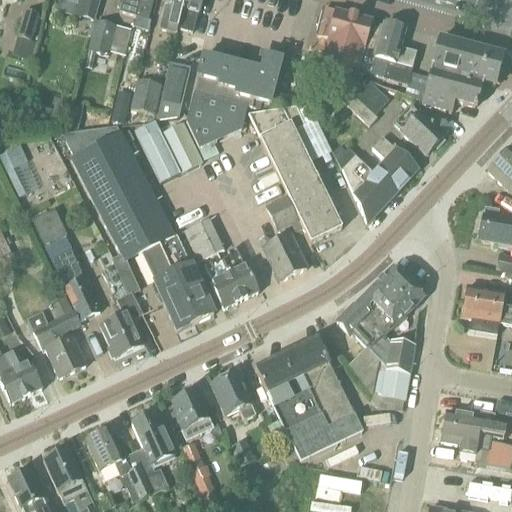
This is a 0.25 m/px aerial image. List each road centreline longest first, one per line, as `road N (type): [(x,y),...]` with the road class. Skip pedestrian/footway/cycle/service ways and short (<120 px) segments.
road 1 (unclassified): [(0,448),(304,306),(410,222)]
road 2 (residential): [(423,376),(435,266),(431,246),(410,222)]
road 3 (unclassified): [(410,222),(511,113)]
road 4 (residential): [(403,511),(423,376)]
road 5 (residential): [(341,0),(421,23),(460,0)]
